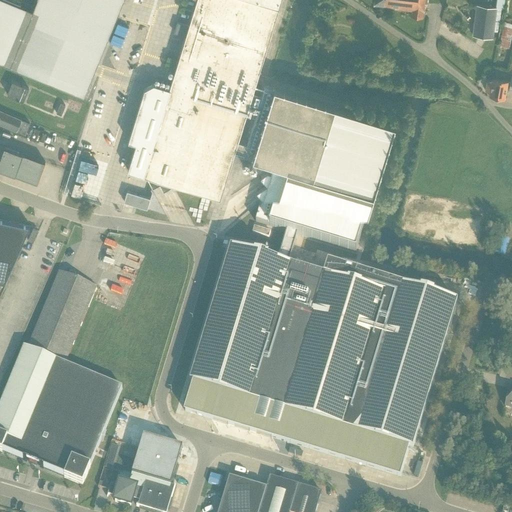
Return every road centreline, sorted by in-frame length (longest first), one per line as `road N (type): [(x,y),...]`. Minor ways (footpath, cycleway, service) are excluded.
road 1 (unclassified): [(0,188),(89,219),(199,243),(200,266),(160,401),(176,428),(211,439)]
road 2 (unknown): [(99,221),(164,0)]
road 3 (unclassified): [(420,502),(481,294)]
road 4 (residential): [(511,130),(467,81),(347,0)]
road 5 (unclassified): [(211,439),(352,481)]
